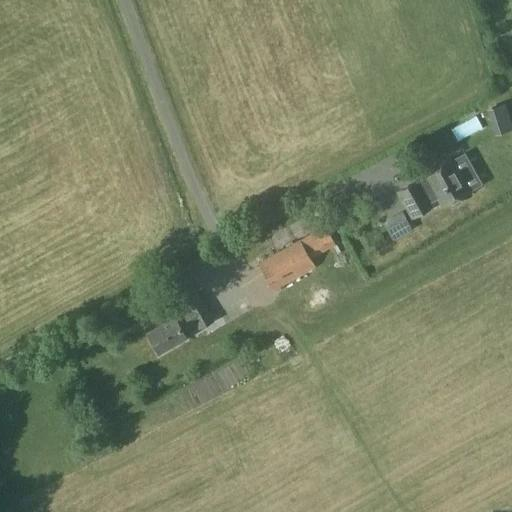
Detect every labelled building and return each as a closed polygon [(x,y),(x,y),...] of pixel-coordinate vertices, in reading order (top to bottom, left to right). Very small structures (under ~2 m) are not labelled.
[(511,129),(511,126),(505,103),(486,109),(494,135),(511,129)] [(464,150),(449,159),(466,190),(481,182),(464,150)] [(462,196),(468,193),(466,190),(449,159),(424,172),(428,179),(417,185),(416,182),(398,192),(412,216),(430,206),(427,203),(438,197),(443,207),(449,203),(452,206),(456,206),(461,204),(462,200),(462,196)] [(392,237),(408,225),(400,214),(384,225),(392,237)] [(335,244),(324,225),(258,263),(273,291),(314,266),(311,259),(335,245),(335,244)] [(196,292),(182,300),(187,308),(146,332),(158,353),(185,337),(181,330),(195,322),(198,328),(212,320),(196,292)]
